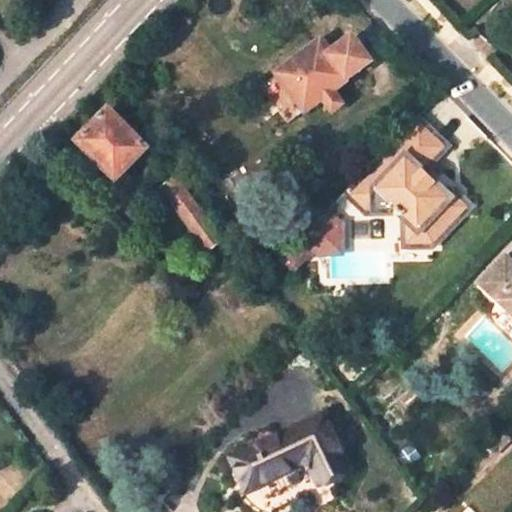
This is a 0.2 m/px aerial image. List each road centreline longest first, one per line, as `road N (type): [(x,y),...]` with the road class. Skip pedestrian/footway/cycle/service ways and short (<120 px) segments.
road 1 (residential): [(0,153),(144,0)]
road 2 (residential): [(511,130),(383,0)]
